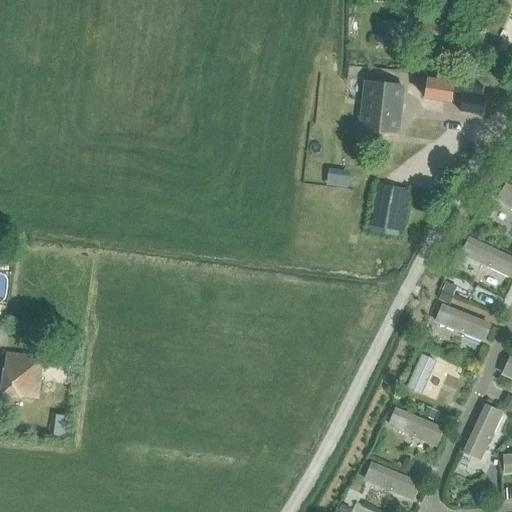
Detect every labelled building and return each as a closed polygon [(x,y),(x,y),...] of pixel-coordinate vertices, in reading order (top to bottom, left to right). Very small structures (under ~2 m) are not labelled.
[(455,53),(463,30),(417,17),(411,39),(430,45),(427,63),(450,67),(455,53)] [(376,43),(402,44),(403,23),(377,23),(376,43)] [(426,77),(423,99),(450,103),(453,81),(426,77)] [(361,131),(395,134),(400,85),(366,81),(361,131)] [(458,112),(478,114),(484,115),(487,88),(460,85),(459,92),(461,92),(458,112)] [(370,233),(396,237),(405,190),(379,184),(370,233)] [(446,282),(442,290),(452,294),(456,286),(446,282)] [(441,292),(438,300),(449,305),(452,296),(441,292)] [(2,378),(0,394),(0,395),(37,400),(42,358),(5,353),(4,366),(2,378)] [(511,397),(508,396),(503,406),(510,410),(511,406),(511,397)] [(426,408),(422,416),(432,421),(436,412),(426,408)] [(405,459),(400,470),(408,474),(413,463),(405,459)] [(486,486),(478,486),(479,499),(487,498),(486,486)]
